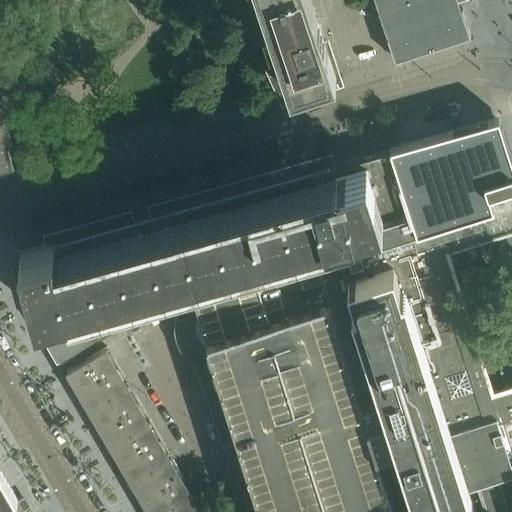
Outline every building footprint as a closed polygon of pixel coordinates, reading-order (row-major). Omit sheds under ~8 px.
[(317,17),(310,0),(261,0),(272,31),(280,55),(275,56),(274,57),(288,91),(337,75),(318,17),(317,17)] [(460,10),(456,0),(375,0),(396,59),(472,34),(463,9),(460,10)] [(448,248),(511,229),(511,153),(500,115),(391,146),(392,149),(334,165),(349,220),(340,223),(342,229),(334,231),(339,246),(356,301),(354,302),(372,360),(473,327),(448,248)] [(0,171),(15,166),(0,117),(0,171)] [(314,171),(56,243),(55,242),(21,252),(37,311),(43,310),(87,297),(89,303),(135,288),(139,303),(191,288),(236,275),(339,246),(334,231),(342,229),(340,223),(349,220),(334,165),(327,167),(330,177),(317,181),(314,171)] [(389,415),(372,360),(354,302),(356,301),(339,246),(236,275),(191,288),(262,511),(408,511),(407,505),(417,501),(416,499),(407,471),(389,415)] [(101,308),(43,323),(42,323),(41,323),(41,324),(42,325),(62,358),(61,358),(62,360),(114,329),(101,308)] [(450,395),(443,371),(483,358),(473,327),(372,360),(389,415),(450,395)] [(108,347),(68,370),(89,407),(129,384),(108,347)] [(511,383),(493,389),(491,382),(450,395),(389,415),(407,471),(497,442),(496,438),(511,433),(511,436),(511,383)] [(111,443),(150,420),(129,384),(89,407),(111,443)] [(132,479),(171,456),(150,420),(111,443),(132,479)] [(497,442),(407,471),(416,499),(465,483),(466,487),(469,486),(507,474),(497,442)] [(171,456),(132,479),(151,511),(158,511),(192,492),(171,456)] [(0,467),(0,509),(18,498),(0,467)] [(465,483),(416,499),(417,501),(420,509),(421,509),(421,511),(474,511),(466,487),(465,483)] [(204,511),(192,492),(158,511),(204,511)] [(0,511),(26,511),(18,498),(0,509),(0,511)]
